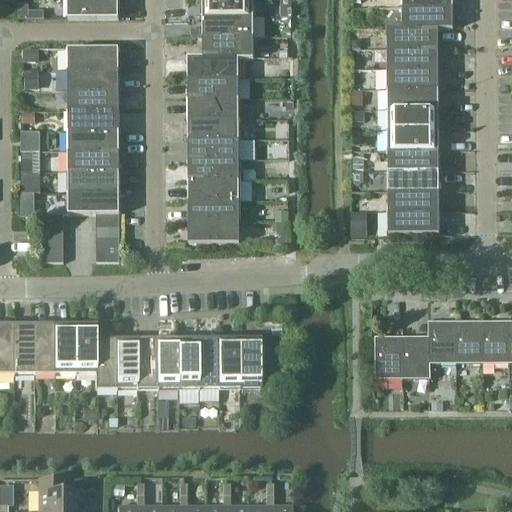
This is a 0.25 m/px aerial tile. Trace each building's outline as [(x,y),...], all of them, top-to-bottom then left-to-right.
[(68,0),(68,21),(119,21),(119,0),(68,0)] [(254,0),(203,0),(203,20),(254,19),(254,0)] [(453,0),(403,0),(403,9),(454,9),(453,0)] [(454,9),(403,9),(403,30),(439,30),(439,32),(454,31),(454,9)] [(254,19),(203,20),(204,40),(254,40),(265,40),(265,19),(254,19)] [(388,50),(439,49),(439,32),(439,30),(403,30),(388,30),(388,50)] [(240,61),(240,62),(254,62),(254,40),(204,40),(204,60),(204,61),(240,61)] [(439,49),(388,50),(389,70),(439,70),(439,49)] [(24,52),(24,64),(38,64),(38,51),(24,52)] [(69,73),(120,73),(120,51),(69,51),(69,73)] [(189,82),(240,82),(240,62),(240,61),(204,61),(204,60),(189,60),(189,82)] [(389,92),(440,92),(439,70),(389,70),(389,92)] [(120,73),(69,73),(69,93),(120,93),(120,73)] [(25,75),(25,92),(38,92),(38,75),(25,75)] [(240,82),(189,82),(189,102),(240,102),(240,82)] [(440,92),(389,92),(389,113),(440,113),(440,92)] [(120,93),(69,93),(69,114),(120,114),(120,93)] [(189,123),(240,122),(240,102),(189,102),(189,123)] [(389,133),(440,133),(440,113),(389,113),(389,133)] [(120,114),(69,114),(69,134),(120,134),(120,114)] [(240,122),(189,123),(189,143),(240,143),(240,122)] [(389,154),(440,154),(440,133),(389,133),(389,154)] [(120,134),(69,134),(69,155),(120,154),(120,134)] [(240,143),(189,143),(189,163),(240,163),(255,163),(255,143),(240,143)] [(69,175),(120,175),(120,154),(69,155),(69,175)] [(440,154),(389,154),(389,174),(440,174),(440,154)] [(21,158),(21,175),(34,175),(34,158),(21,158)] [(240,163),(189,163),(189,184),(240,184),(240,163)] [(389,195),(440,194),(440,174),(389,174),(389,195)] [(21,175),(21,195),(35,195),(35,175),(21,175)] [(69,195),(120,195),(120,175),(69,175),(69,195)] [(240,184),(189,184),(189,204),(240,204),(240,184)] [(389,215),(440,215),(440,194),(389,195),(389,215)] [(120,195),(69,195),(70,217),(97,217),(120,216),(120,195)] [(240,204),(189,204),(189,225),(240,224),(240,204)] [(351,215),(351,240),(367,240),(367,215),(351,215)] [(440,215),(389,215),(389,237),(440,236),(440,215)] [(120,216),(97,217),(97,230),(120,229),(120,216)] [(64,217),(41,217),(41,229),(64,229),(64,217)] [(28,220),(28,230),(38,230),(38,220),(28,220)] [(240,224),(189,225),(189,246),(240,246),(240,224)] [(64,229),(41,229),(41,241),(64,241),(64,229)] [(120,229),(97,230),(97,241),(120,241),(120,229)] [(64,241),(41,241),(41,253),(64,253),(64,241)] [(120,241),(97,241),(97,252),(121,252),(120,241)] [(121,252),(97,252),(97,265),(121,265),(121,252)] [(64,253),(41,253),(41,265),(64,265),(64,253)] [(457,367),(456,324),(429,325),(429,340),(429,367),(431,367),(457,367)] [(483,366),(483,324),(456,324),(457,367),(483,366)] [(510,366),(510,324),(483,324),(483,366),(510,366)] [(0,326),(0,377),(15,378),(15,327),(0,326)] [(75,377),(75,326),(55,327),(55,378),(75,377)] [(97,326),(95,326),(75,326),(75,377),(95,377),(96,377),(96,341),(97,341),(97,326)] [(35,378),(35,327),(15,327),(15,378),(35,378)] [(35,327),(35,378),(55,378),(55,327),(35,327)] [(403,382),(403,340),(376,340),(376,382),(403,382)] [(403,340),(403,382),(431,382),(431,367),(429,367),(429,340),(403,340)] [(116,392),(116,341),(97,341),(96,341),(96,377),(95,377),(96,392),(116,392)] [(116,341),(116,392),(136,392),(136,341),(116,341)] [(157,392),(157,341),(136,341),(136,392),(157,392)] [(157,341),(157,392),(178,392),(178,341),(157,341)] [(198,341),(178,341),(178,392),(179,407),(198,407),(198,404),(198,392),(198,341)] [(217,341),(198,341),(198,392),(198,404),(218,404),(217,391),(217,341)] [(217,341),(217,391),(239,391),(238,341),(217,341)] [(238,341),(239,391),(261,391),(261,341),(238,341)] [(268,349),(268,372),(284,372),(284,349),(268,349)] [(38,482),(38,494),(38,511),(72,511),(73,494),(63,494),(63,482),(38,482)] [(161,510),(160,511),(182,511),(183,510),(186,510),(186,498),(179,498),(179,510),(161,510)] [(204,510),(204,511),(225,511),(226,510),(229,510),(229,498),(222,498),(222,510),(204,510)] [(248,510),(247,511),(269,511),(269,510),(272,510),(272,498),(266,498),(266,510),(248,510)] [(139,511),(140,510),(143,510),(143,499),(136,499),(136,510),(117,510),(117,511),(139,511)]
